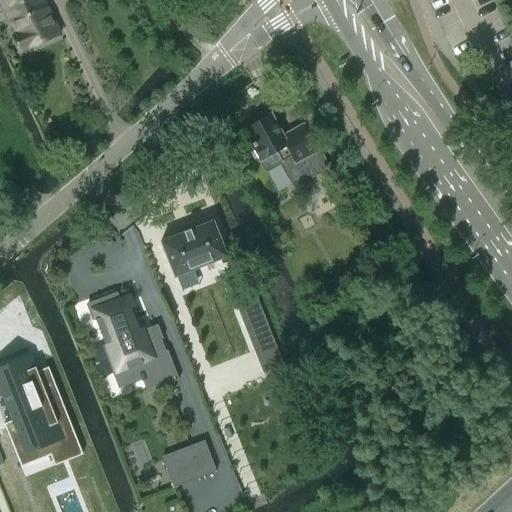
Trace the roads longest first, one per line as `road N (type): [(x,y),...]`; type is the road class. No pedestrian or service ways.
road 1 (unclassified): [(0,250),(285,0)]
road 2 (secondary): [(511,235),(347,0)]
